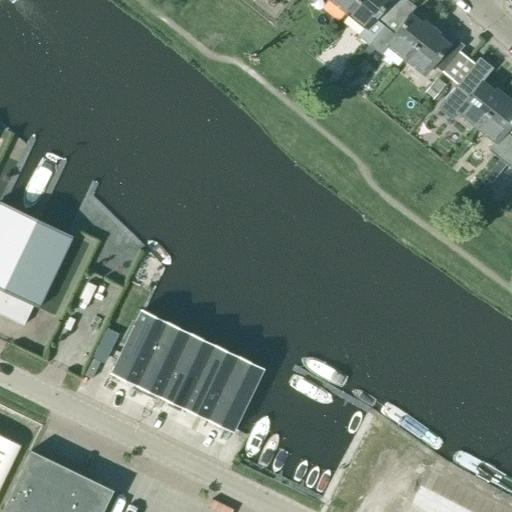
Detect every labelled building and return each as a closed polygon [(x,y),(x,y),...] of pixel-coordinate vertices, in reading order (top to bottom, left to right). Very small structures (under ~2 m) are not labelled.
[(328,0),(346,14),(357,0),(328,0)] [(384,27),(405,0),(357,0),(346,14),(366,30),(375,20),(383,26),(384,27)] [(404,61),(431,28),(423,21),(420,24),(409,15),(415,8),(405,0),(384,27),(383,26),(363,52),(369,56),(373,50),(381,56),(387,47),(404,61)] [(431,28),(404,61),(424,76),(432,66),(442,73),(463,46),(454,39),(448,46),(436,37),(439,34),(431,28)] [(457,113),(476,128),(502,95),(495,89),(492,92),(481,83),(487,75),(487,76),(492,69),(479,58),(437,110),(451,121),(457,113)] [(433,100),(445,85),(436,78),(424,93),(433,100)] [(498,160),(511,142),(511,107),(508,105),(510,102),(502,95),(476,128),(493,142),(487,151),(498,160)] [(511,142),(498,160),(510,170),(511,167),(511,142)] [(38,309),(72,237),(0,202),(0,315),(23,326),(32,306),(38,309)] [(263,370),(139,310),(110,372),(233,431),(263,370)] [(0,490),(21,447),(0,437),(0,490)] [(511,511),(511,510),(395,451),(386,470),(355,454),(345,475),(375,490),(372,496),(397,509),(403,497),(418,504),(414,511),(511,511)] [(101,511),(112,491),(30,452),(0,511),(101,511)]
